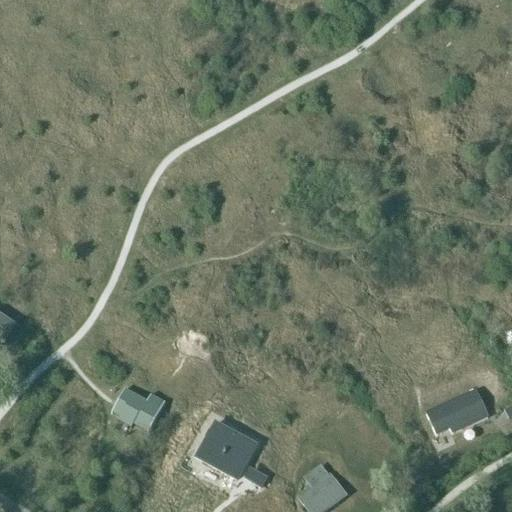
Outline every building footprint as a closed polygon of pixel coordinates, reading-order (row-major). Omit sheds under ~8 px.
[(0,347),(13,328),(0,319),(0,347)] [(125,393),(126,392),(124,392),(111,416),(112,417),(113,416),(120,420),(118,423),(131,430),(133,427),(147,435),(147,436),(148,436),(165,405),(164,405),(164,406),(151,399),(152,398),(151,397),(146,405),(125,393)] [(475,394),(425,416),(436,439),(449,432),(452,437),(487,420),(475,394)] [(511,408),(503,413),(508,422),(511,420),(511,408)] [(209,448),(200,465),(222,477),(224,476),(237,483),(255,449),(215,427),(204,446),(209,448)] [(305,481),(312,491),(298,502),(306,511),(327,511),(345,499),(329,478),(327,480),(320,470),(305,481)] [(250,474),(246,483),(260,491),(265,482),(250,474)]
